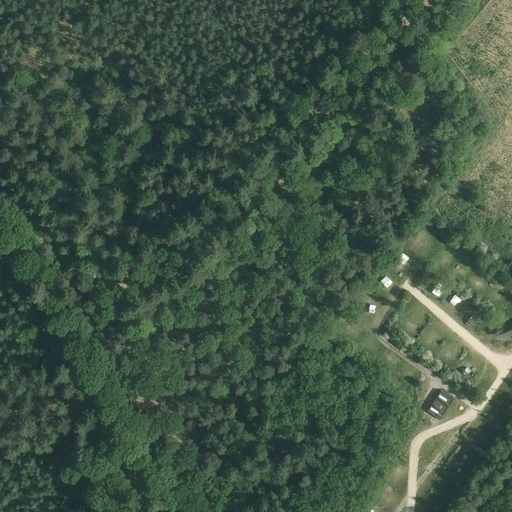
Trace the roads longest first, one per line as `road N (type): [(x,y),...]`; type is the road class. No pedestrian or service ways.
road 1 (track): [(59,301),(233,179),(321,64),(384,0)]
road 2 (track): [(0,200),(183,511)]
road 3 (track): [(505,368),(405,284),(378,316),(378,334),(477,408)]
road 4 (track): [(511,360),(474,413),(418,437),(410,511)]
